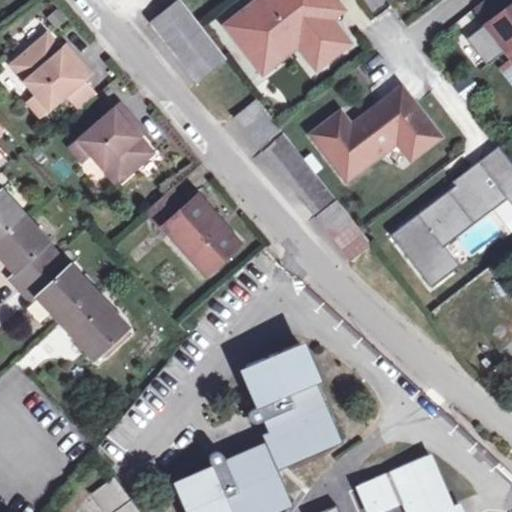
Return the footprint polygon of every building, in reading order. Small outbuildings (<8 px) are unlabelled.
[(348,41),(331,21),(318,19),(320,9),(324,6),(318,0),(262,0),(227,28),(264,75),(284,59),(278,51),(293,39),(300,47),(311,48),(312,47),(323,61),(327,57),(333,58),(343,50),(344,44),(348,41)] [(318,0),(324,6),(320,9),(318,19),(331,21),(343,11),(334,0),(318,0)] [(502,0),(488,0),(480,8),(492,22),(509,9),(502,0)] [(227,60),(180,2),(151,25),(197,84),(227,60)] [(511,6),(509,9),(492,22),(487,25),(511,59),(511,6)] [(67,63),(55,49),(40,33),(5,63),(31,94),(28,97),(40,111),(61,93),(80,77),(86,72),(74,58),(67,63)] [(61,44),(55,49),(67,63),(74,58),(61,44)] [(311,48),(300,47),(318,70),(333,58),(327,57),(323,61),(312,47),(311,48)] [(511,63),(503,70),(511,82),(511,63)] [(80,77),(61,93),(74,109),(93,92),(80,77)] [(404,89),(380,107),(391,121),(415,103),(404,89)] [(371,246),(257,99),(234,117),(349,263),(371,246)] [(343,114),(314,136),(349,182),(400,143),(404,149),(417,140),(426,152),(442,139),(415,103),(391,121),(380,107),(353,128),(343,114)] [(71,147),(83,160),(88,156),(113,185),(147,155),(134,139),(123,126),(129,121),(117,107),(71,147)] [(123,126),(134,139),(140,134),(129,121),(123,126)] [(417,140),(404,149),(413,161),(426,152),(417,140)] [(83,160),(71,147),(68,150),(79,164),(83,160)] [(511,165),(500,149),(384,230),(427,290),(511,230),(511,165)] [(0,234),(25,211),(2,186),(0,187),(0,234)] [(162,227),(204,276),(237,247),(195,198),(183,208),(168,190),(143,213),(158,230),(162,227)] [(25,211),(0,234),(0,252),(15,268),(9,274),(19,286),(56,251),(46,241),(49,238),(25,211)] [(56,251),(19,286),(30,297),(36,291),(62,319),(95,288),(70,261),(67,263),(56,251)] [(511,310),(486,278),(432,321),(470,369),(511,332),(511,310)] [(95,288),(62,319),(95,355),(128,323),(95,288)] [(300,367),(306,364),(298,344),(244,366),(255,392),(250,395),(255,408),(248,412),(247,420),(252,424),(261,421),(279,463),(338,438),(324,406),(318,408),(300,367)] [(318,408),(324,406),(306,364),(300,367),(318,408)] [(246,511),(257,507),(258,511),(263,511),(289,501),(267,450),(241,461),(239,455),(223,462),(219,454),(212,452),(207,459),(210,467),(197,473),(199,478),(173,488),(182,511),(246,511)] [(358,485),(369,511),(385,511),(402,505),(404,511),(455,511),(453,506),(446,509),(424,457),(358,485)] [(141,511),(117,477),(94,494),(106,511),(141,511)]
